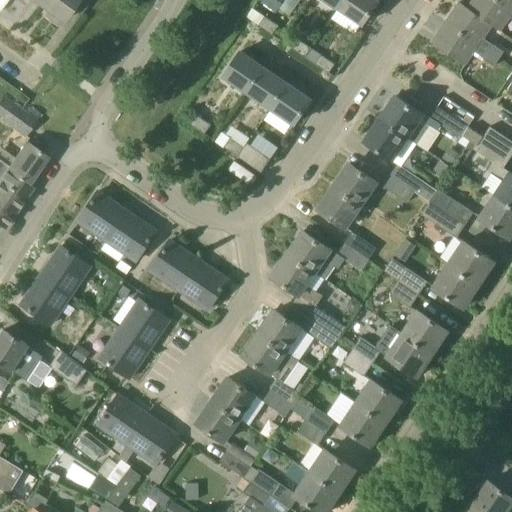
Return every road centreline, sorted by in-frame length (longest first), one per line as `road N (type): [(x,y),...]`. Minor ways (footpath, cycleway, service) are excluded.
road 1 (residential): [(372,511),(511,298)]
road 2 (residential): [(241,220),(269,203),(378,45)]
road 3 (residential): [(173,408),(255,279),(241,220)]
road 4 (residential): [(96,147),(106,102),(172,0)]
road 5 (residential): [(96,147),(200,218),(241,220)]
road 6 (residential): [(0,279),(75,162),(96,147)]
road 7 (residential): [(511,133),(378,45)]
